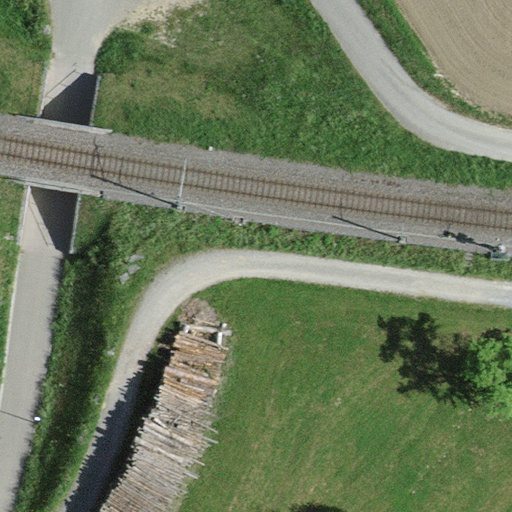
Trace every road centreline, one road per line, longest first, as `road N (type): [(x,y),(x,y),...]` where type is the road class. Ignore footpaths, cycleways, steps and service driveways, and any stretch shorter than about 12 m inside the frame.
road 1 (track): [(76,511),(141,337),(177,281),(234,264),(511,292)]
road 2 (track): [(81,0),(29,394),(0,488)]
road 3 (track): [(335,0),(427,120),(511,144)]
